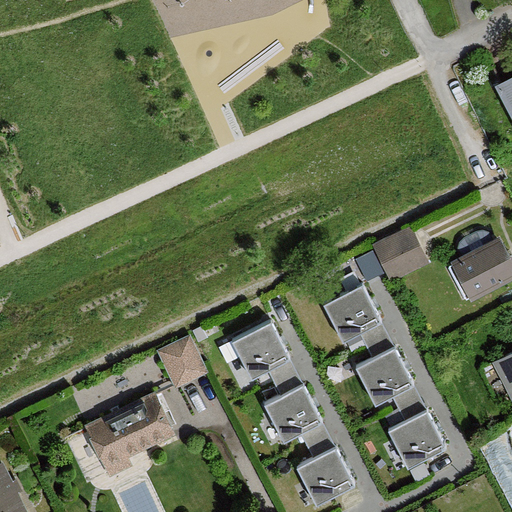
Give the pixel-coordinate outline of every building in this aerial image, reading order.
[(511,75),(495,84),(511,115),(511,75)] [(375,244),(377,250),(357,260),(368,281),(388,270),(389,272),(392,277),(426,260),(409,226),(375,244)] [(511,260),(500,235),(453,259),(471,296),(511,275),(511,260)] [(384,324),(364,286),(324,306),(344,345),(361,336),(374,360),(356,369),(376,407),(394,398),(408,424),(390,434),(409,471),(449,450),(416,386),(397,349),(384,324)] [(291,360),(272,323),(231,343),(251,382),(269,373),(281,397),(264,406),(284,444),(302,435),(315,461),(297,470),(316,508),(357,487),(324,423),(304,385),(291,360)] [(192,335),(159,351),(176,386),(209,370),(192,335)] [(511,350),(493,361),(511,397),(511,350)] [(161,395),(86,428),(109,481),(135,470),(131,461),(181,438),(161,395)] [(0,511),(32,511),(4,458),(0,460),(0,511)]
